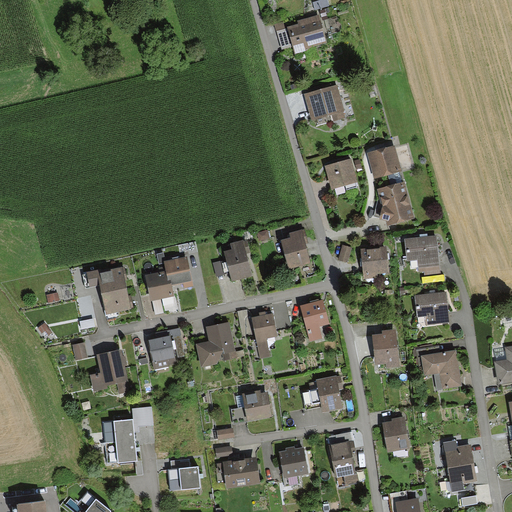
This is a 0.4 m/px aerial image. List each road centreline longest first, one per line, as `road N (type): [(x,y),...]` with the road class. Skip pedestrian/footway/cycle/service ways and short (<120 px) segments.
road 1 (residential): [(378,511),(344,319),(254,0)]
road 2 (residential): [(498,511),(464,295),(449,256)]
